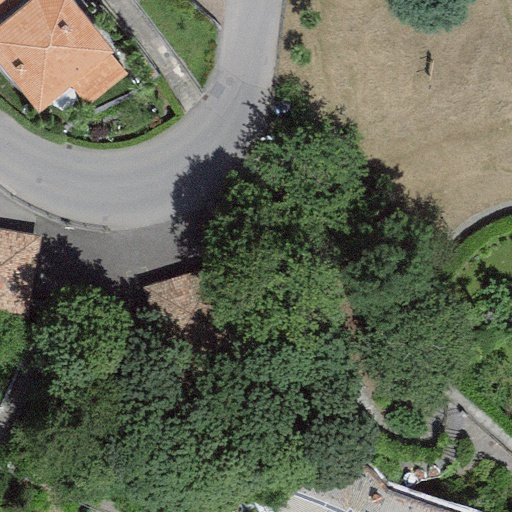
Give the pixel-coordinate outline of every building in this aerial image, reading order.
[(0,0),(0,29),(33,2),(33,0),(0,0)] [(0,29),(0,73),(38,119),(70,93),(110,59),(67,0),(59,0),(33,2),(0,29)] [(125,77),(110,59),(70,93),(79,103),(87,98),(92,103),(125,77)] [(236,336),(213,259),(140,281),(163,358),(236,336)] [(268,493),(276,511),(470,511),(473,504),(423,487),(389,481),(381,474),(371,463),(359,456),(341,458),(268,493)]
